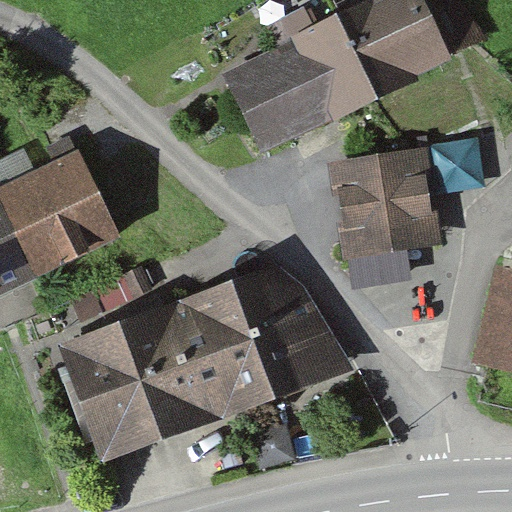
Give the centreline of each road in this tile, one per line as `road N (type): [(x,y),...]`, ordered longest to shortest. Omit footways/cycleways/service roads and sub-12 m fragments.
road 1 (residential): [(452,493),(448,436),(320,274),(19,15),(0,12)]
road 2 (track): [(511,210),(490,231),(448,436)]
road 3 (secondary): [(452,493),(328,511)]
